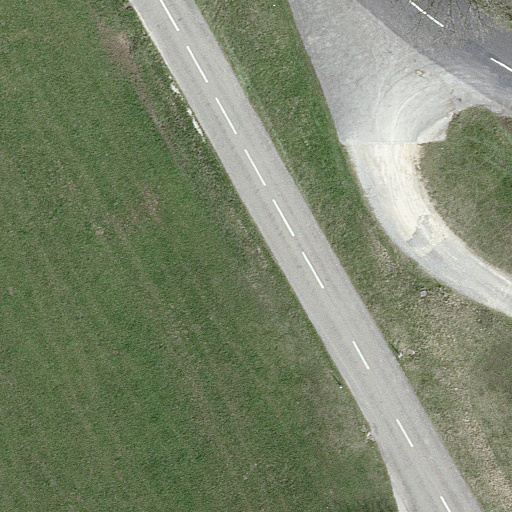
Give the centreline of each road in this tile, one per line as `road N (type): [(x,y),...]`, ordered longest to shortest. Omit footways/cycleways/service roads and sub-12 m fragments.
road 1 (secondary): [(450,511),(159,0)]
road 2 (track): [(511,299),(421,237),(379,152),(385,88),(415,5)]
road 3 (secondary): [(511,69),(409,0)]
